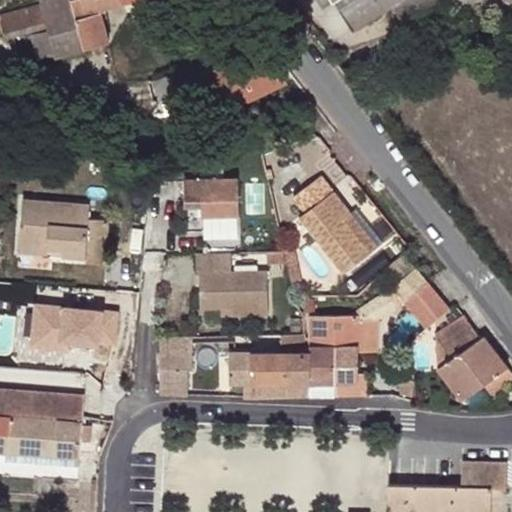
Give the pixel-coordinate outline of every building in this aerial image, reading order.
[(42,0),(43,5),(47,22),(50,31),(34,35),(40,58),(56,55),(56,57),(109,41),(103,8),(137,0),(42,0)] [(334,0),(355,31),(393,7),(406,25),(442,0),(455,0),(456,0),(462,0),(470,9),(483,0),(334,0)] [(232,39),(211,4),(194,15),(215,49),(232,39)] [(0,34),(47,22),(43,5),(0,16),(0,34)] [(238,106),(289,81),(278,65),(265,48),(217,70),(219,74),(173,96),(180,114),(215,105),(217,110),(238,106)] [(118,129),(141,130),(141,122),(141,105),(119,104),(118,129)] [(198,212),(234,213),(237,174),(182,173),(180,202),(199,202),(198,212)] [(296,219),(331,263),(359,259),(366,253),(380,242),(352,208),(347,213),(317,177),(288,199),(302,214),(296,219)] [(60,252),(59,260),(99,263),(103,223),(85,221),(86,208),(18,202),(14,237),(45,240),(44,252),(60,252)] [(13,255),(59,260),(60,252),(44,252),(45,240),(14,237),(13,255)] [(229,249),(194,249),(193,270),(197,270),(196,305),(216,305),(227,305),(227,313),(265,314),(265,270),(229,269),(229,249)] [(399,253),(389,263),(403,278),(416,268),(403,252),(401,250),(399,253)] [(359,259),(331,263),(341,274),(359,259)] [(428,282),(416,268),(403,278),(415,292),(428,282)] [(404,300),(427,326),(450,308),(428,282),(415,292),(404,300)] [(124,342),(123,301),(36,301),(37,343),(124,342)] [(227,305),(216,305),(216,313),(227,313),(227,305)] [(460,314),(433,332),(435,369),(461,401),(480,386),(487,396),(511,378),(511,373),(506,367),(482,336),(478,339),(460,314)] [(308,315),(307,341),(307,344),(332,345),(333,397),(363,397),(364,375),(354,375),(354,351),(371,351),(372,319),(354,318),(354,316),(308,315)] [(262,398),(308,397),(307,344),(307,341),(303,341),(300,330),(280,330),(279,352),(226,353),(225,383),(248,383),(262,383),(262,398)] [(181,332),(153,331),(152,344),(179,345),(181,332)] [(179,345),(152,344),(150,366),(172,367),(176,367),(179,345)] [(307,344),(308,397),(333,397),(332,345),(307,344)] [(169,389),(172,367),(150,366),(148,388),(169,389)] [(262,383),(248,383),(248,398),(262,398),(262,383)] [(81,393),(0,388),(0,451),(5,452),(78,457),(79,437),(80,423),(80,419),(81,393)] [(80,423),(79,437),(90,438),(91,423),(80,423)] [(78,457),(5,452),(5,463),(77,467),(78,457)] [(383,511),(486,511),(488,490),(502,491),(504,463),(458,461),(457,488),(396,486),(385,486),(383,511)] [(386,478),(385,486),(396,486),(396,478),(386,478)]
